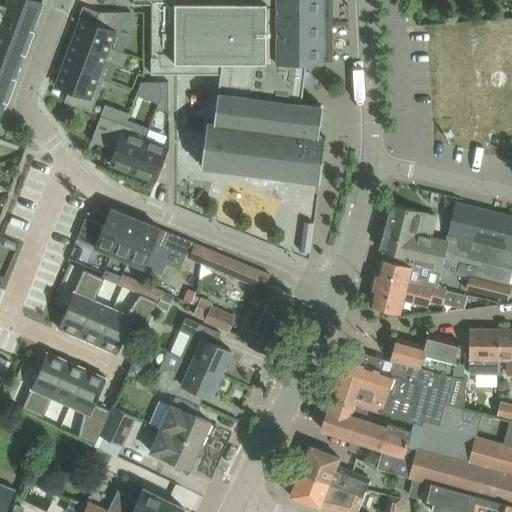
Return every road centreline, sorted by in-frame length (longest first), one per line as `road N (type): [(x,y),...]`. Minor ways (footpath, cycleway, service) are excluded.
road 1 (residential): [(61,0),(26,106),(65,159),(92,184),(165,219),(340,288)]
road 2 (tertiary): [(243,503),(340,288)]
road 3 (tertiary): [(369,159),(365,0)]
road 4 (unclassified): [(511,193),(369,159)]
road 5 (tertiary): [(340,288),(369,159)]
